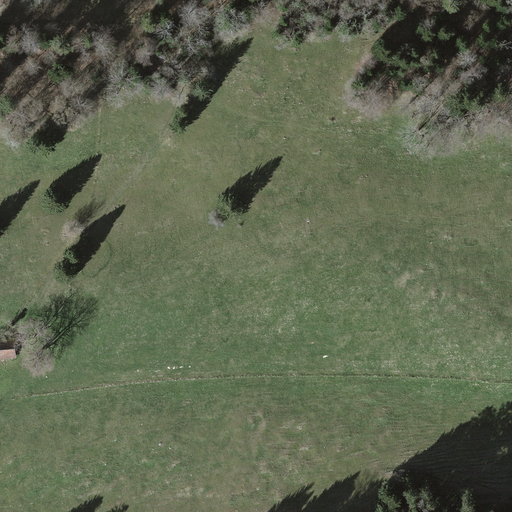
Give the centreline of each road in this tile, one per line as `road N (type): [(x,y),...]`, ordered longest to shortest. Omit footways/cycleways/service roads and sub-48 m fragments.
road 1 (track): [(8,395),(276,370),(511,378)]
road 2 (track): [(178,106),(43,291),(8,395)]
